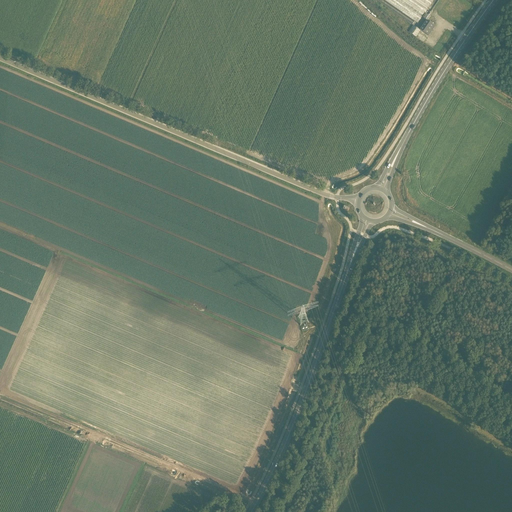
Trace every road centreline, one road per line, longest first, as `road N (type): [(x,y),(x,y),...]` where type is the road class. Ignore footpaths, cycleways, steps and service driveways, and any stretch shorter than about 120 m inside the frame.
road 1 (tertiary): [(357,201),(324,195),(0,58)]
road 2 (secondary): [(252,511),(304,402),(351,260)]
road 3 (track): [(77,427),(255,505)]
road 4 (secondary): [(396,156),(496,0)]
